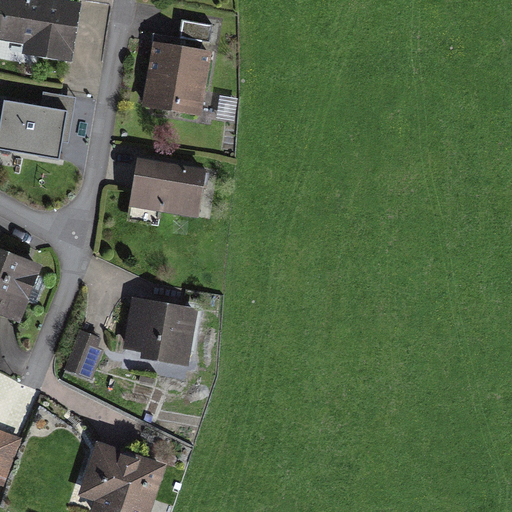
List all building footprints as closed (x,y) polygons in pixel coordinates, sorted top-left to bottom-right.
[(0,0),(0,40),(24,45),(22,55),(71,63),(81,5),(60,1),(60,0),(0,0)] [(179,39),(154,34),(141,108),(201,118),(212,53),(202,51),(203,43),(210,44),(212,26),(182,20),(179,39)] [(41,107),(4,101),(0,124),(0,151),(59,161),(62,144),(68,145),(75,98),(43,93),(41,107)] [(207,171),(137,159),(130,208),(198,219),(207,171)] [(0,317),(21,326),(43,266),(20,258),(22,252),(0,243),(0,317)] [(199,311),(132,299),(123,351),(142,355),(141,360),(190,367),(199,311)] [(102,339),(79,330),(64,371),(92,382),(103,351),(97,349),(102,339)] [(0,488),(1,485),(4,486),(22,439),(0,431),(0,488)] [(151,511),(167,466),(97,442),(78,497),(95,503),(91,511),(151,511)]
